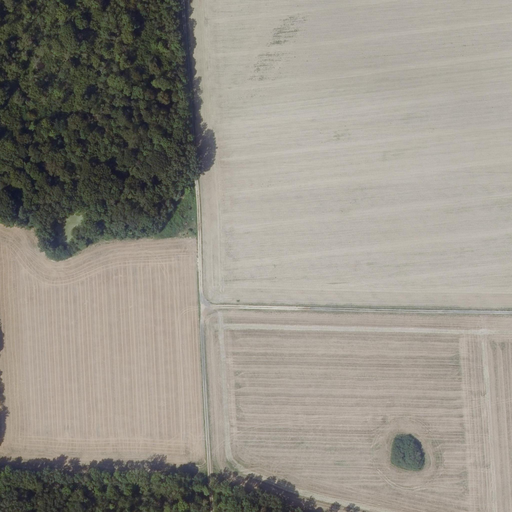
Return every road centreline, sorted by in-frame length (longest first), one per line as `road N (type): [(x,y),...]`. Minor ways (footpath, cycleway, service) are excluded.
road 1 (track): [(511,312),(200,307)]
road 2 (track): [(188,0),(200,307)]
road 3 (track): [(200,307),(213,511)]
